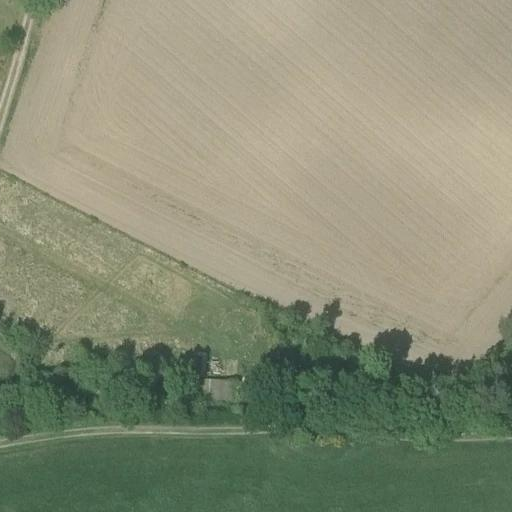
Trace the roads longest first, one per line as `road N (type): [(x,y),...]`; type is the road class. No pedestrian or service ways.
road 1 (track): [(0,440),(119,425),(511,434)]
road 2 (track): [(0,143),(37,0)]
